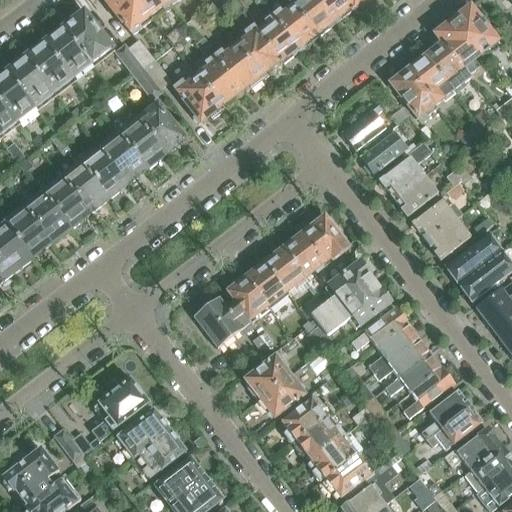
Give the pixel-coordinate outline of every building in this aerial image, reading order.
[(131,38),(150,24),(131,0),(111,0),(106,5),(131,38)] [(131,0),(150,24),(170,8),(163,0),(131,0)] [(163,0),(170,8),(180,0),(163,0)] [(326,31),(333,25),(313,0),(285,0),(290,6),(289,6),(316,41),(327,33),(326,31)] [(341,22),(353,13),(343,0),(313,0),(333,25),(339,20),(341,22)] [(343,0),(353,13),(356,17),(359,18),(362,17),(366,13),(366,9),(372,4),(373,6),(381,0),(343,0)] [(239,11),(243,8),(237,1),(233,4),(239,11)] [(212,5),(206,10),(212,18),(218,13),(212,5)] [(305,50),(316,41),(289,6),(272,20),(297,53),(303,48),(305,50)] [(452,22),(450,23),(479,59),(481,58),(497,45),(468,9),(452,22)] [(248,23),(244,17),(240,12),(234,16),(243,27),(248,23)] [(70,25),(64,30),(74,43),(74,47),(90,68),(111,51),(83,15),(83,16),(81,17),(77,17),(71,21),(70,25)] [(191,34),(199,27),(194,20),(185,27),(191,34)] [(290,58),(297,53),(272,20),(255,33),(280,65),(283,68),(292,61),(290,58)] [(434,36),(433,37),(438,43),(466,79),(478,70),(473,64),(479,59),(450,23),(434,36)] [(191,34),(185,27),(185,26),(177,32),(176,31),(166,39),(173,48),(191,34)] [(64,30),(62,32),(58,31),(52,36),(52,40),(45,44),(56,58),(55,61),(71,82),(90,68),(74,47),(74,43),(64,30)] [(280,65),(255,33),(253,30),(233,46),(262,83),(273,75),(270,71),(277,65),(278,67),(280,65)] [(207,54),(212,51),(204,40),(199,44),(207,54)] [(423,60),(451,96),(466,84),(469,82),(466,79),(438,43),(431,49),(431,50),(424,56),(423,60)] [(45,44),(43,46),(40,45),(33,50),(33,54),(27,59),(37,72),(36,76),(53,96),(71,82),(55,61),(56,58),(45,44)] [(204,57),(207,54),(199,44),(196,47),(204,57)] [(138,45),(127,53),(142,73),(153,64),(140,47),(138,45)] [(249,93),(262,83),(233,46),(213,61),(239,95),(246,89),(249,93)] [(124,49),(114,56),(120,64),(132,80),(142,73),(127,53),(124,49)] [(37,72),(27,59),(25,60),(21,60),(15,65),(15,68),(9,73),(19,86),(19,89),(35,110),(53,96),(36,76),(37,72)] [(407,72),(406,73),(434,109),(435,109),(450,97),(451,96),(423,60),(422,61),(420,62),(416,61),(412,65),(411,69),(407,72)] [(231,101),(239,95),(213,61),(194,76),(223,114),(234,105),(231,101)] [(153,64),(142,73),(158,93),(169,84),(153,64)] [(19,86),(9,73),(7,74),(3,74),(0,75),(0,105),(15,125),(35,110),(19,89),(19,86)] [(142,73),(132,80),(151,104),(161,96),(158,93),(142,73)] [(394,83),(388,87),(405,109),(420,129),(429,122),(424,116),(434,109),(406,73),(402,76),(399,75),(394,79),(394,83)] [(211,123),(223,114),(194,76),(173,92),(199,126),(208,119),(211,123)] [(93,110),(96,109),(99,106),(94,100),(89,104),(93,110)] [(102,117),(108,113),(101,104),(99,106),(96,109),(102,117)] [(0,136),(15,125),(0,105),(0,136)] [(145,117),(137,123),(149,138),(152,138),(155,143),(155,146),(164,158),(166,157),(169,158),(176,152),(175,149),(184,143),(176,133),(178,132),(167,117),(165,119),(156,107),(144,116),(145,117)] [(500,109),(495,113),(501,121),(510,114),(506,109),(500,109)] [(375,119),(381,114),(378,110),(371,114),(341,137),(355,155),(385,132),(375,119)] [(397,129),(409,120),(401,110),(389,119),(397,129)] [(75,125),(82,119),(76,111),(69,117),(75,125)] [(482,115),(475,121),(481,129),(488,123),(482,115)] [(105,134),(111,128),(103,118),(96,123),(105,134)] [(482,134),(465,146),(461,150),(466,158),(506,128),(501,121),(482,134)] [(52,122),(47,126),(57,139),(62,135),(52,122)] [(157,164),(164,158),(155,146),(155,143),(152,138),(149,138),(137,123),(118,138),(130,153),(133,153),(136,158),(136,161),(145,173),(146,172),(150,172),(157,167),(157,164)] [(465,146),(482,134),(477,127),(461,140),(465,146)] [(427,142),(430,140),(433,138),(425,128),(420,132),(427,142)] [(64,146),(70,141),(65,134),(58,139),(64,146)] [(390,139),(360,162),(364,167),(362,170),(367,177),(371,177),(373,179),(400,158),(408,153),(406,151),(394,136),(390,139)] [(138,178),(145,173),(136,161),(136,158),(133,153),(130,153),(118,138),(99,153),(110,168),(113,168),(117,173),(116,176),(126,188),(127,187),(131,187),(138,181),(138,178)] [(32,143),(39,153),(45,148),(38,139),(32,143)] [(57,139),(51,143),(64,160),(70,155),(57,139)] [(405,165),(378,185),(384,193),(385,192),(393,202),(422,180),(414,169),(432,156),(427,149),(433,144),(430,140),(427,142),(426,143),(417,150),(403,161),(405,165)] [(17,165),(25,159),(14,145),(6,152),(17,165)] [(118,193),(126,188),(116,176),(117,173),(113,168),(110,168),(99,153),(80,167),(91,183),(94,183),(98,188),(98,191),(107,203),(109,201),(112,202),(118,197),(118,193)] [(26,163),(20,168),(26,175),(32,170),(26,163)] [(100,208),(107,203),(98,191),(98,188),(94,183),(91,183),(80,167),(61,182),(73,197),(76,197),(79,202),(79,205),(88,217),(90,216),(93,216),(100,211),(100,208)] [(453,175),(452,176),(459,185),(469,178),(461,169),(453,175)] [(5,171),(0,175),(0,179),(2,182),(9,176),(5,171)] [(452,176),(446,181),(453,190),(458,187),(459,185),(452,176)] [(436,198),(431,191),(422,180),(393,202),(402,213),(400,214),(406,222),(436,198)] [(81,222),(88,217),(79,205),(79,202),(76,197),(73,197),(61,182),(42,196),(54,212),(57,212),(61,217),(60,220),(69,232),(71,230),(74,231),(81,226),(81,222)] [(463,193),(458,187),(453,190),(446,196),(451,203),(463,193)] [(502,215),(511,201),(511,200),(500,191),(499,192),(496,190),(477,206),(485,212),(490,207),(502,215)] [(62,237),(69,232),(60,220),(61,217),(57,212),(54,212),(42,196),(24,211),(35,226),(38,226),(42,231),(42,234),(51,246),(52,245),(55,246),(63,240),(62,237)] [(453,208),(448,211),(442,204),(411,228),(416,235),(418,234),(426,245),(455,222),(461,218),(453,208)] [(24,211),(4,226),(32,261),(33,260),(35,261),(43,255),(43,252),(51,246),(42,234),(42,231),(38,226),(35,226),(24,211)] [(303,236),(300,238),(325,271),(328,269),(336,262),(349,252),(333,232),(336,230),(329,221),(327,223),(324,220),(320,223),(318,221),(310,227),(311,230),(303,236)] [(439,265),(470,241),(455,222),(426,245),(435,257),(434,258),(439,265)] [(487,222),(474,232),(479,238),(492,228),(487,222)] [(0,229),(0,259),(13,275),(21,269),(22,271),(32,264),(30,262),(32,261),(4,226),(0,229)] [(501,255),(501,254),(488,237),(444,270),(457,288),(485,267),(501,255)] [(283,252),(282,252),(305,283),(315,275),(317,277),(325,271),(300,238),(292,245),(288,243),(283,248),(283,252)] [(265,265),(263,267),(287,298),(297,289),(299,291),(307,285),(305,283),(282,252),(273,259),(270,257),(264,262),(265,265)] [(485,267),(457,288),(466,300),(471,306),(498,285),(511,274),(511,268),(501,255),(485,267)] [(0,285),(2,284),(3,286),(13,279),(11,277),(13,275),(0,259),(0,285)] [(332,302),(312,318),(315,322),(320,329),(374,287),(368,280),(370,279),(362,270),(360,266),(336,284),(325,293),(328,296),(332,302)] [(269,313),(288,299),(263,267),(261,268),(258,267),(252,271),(253,275),(244,281),(269,313)] [(244,281),(243,282),(239,281),(234,285),(235,289),(226,296),(233,305),(250,328),(269,313),(244,281)] [(314,333),(309,337),(318,350),(320,349),(327,344),(330,341),(328,339),(348,324),(355,334),(391,307),(380,293),(379,294),(374,287),(320,329),(314,333)] [(487,327),(511,307),(511,297),(507,301),(500,293),(475,312),(487,327)] [(250,328),(233,305),(226,311),(219,301),(192,321),(217,353),(222,349),(227,350),(232,346),(232,342),(239,336),(242,340),(253,332),(250,328)] [(511,307),(487,327),(499,343),(511,333),(511,307)] [(389,317),(351,347),(356,354),(370,343),(375,349),(377,352),(406,329),(407,328),(405,326),(395,312),(389,317)] [(315,322),(309,326),(314,333),(320,329),(315,322)] [(307,325),(302,329),(309,337),(314,333),(309,326),(307,325)] [(381,360),(368,371),(373,377),(417,344),(406,329),(377,352),(376,353),(381,360)] [(511,358),(511,357),(511,333),(499,343),(511,358)] [(264,336),(259,340),(267,350),(272,346),(264,336)] [(261,355),(267,350),(259,340),(253,345),(261,355)] [(288,357),(299,348),(294,341),(282,350),(288,357)] [(327,344),(320,349),(327,358),(334,353),(327,344)] [(398,382),(428,358),(417,344),(373,377),(378,384),(392,374),(398,382)] [(328,364),(332,369),(335,373),(346,365),(339,356),(328,364)] [(282,370),(285,367),(278,357),(245,383),(250,390),(247,392),(257,405),(289,380),(282,370)] [(411,396),(440,374),(428,358),(398,382),(384,392),(390,399),(403,389),(409,397),(411,396)] [(332,369),(322,377),(327,384),(338,376),(335,373),(332,369)] [(350,392),(352,394),(363,385),(352,371),(341,380),(350,392)] [(453,388),(452,387),(441,373),(440,374),(411,396),(417,404),(403,415),(409,422),(453,388)] [(299,386),(296,388),(289,380),(257,405),(266,417),(268,415),(273,421),(307,395),(299,386)] [(103,425),(91,435),(96,442),(99,445),(111,436),(148,408),(129,384),(120,391),(113,383),(100,393),(106,402),(93,412),(103,425)] [(374,400),(363,385),(352,394),(355,399),(363,409),(373,401),(374,400)] [(350,392),(341,400),(345,406),(355,399),(352,394),(350,392)] [(426,444),(470,410),(458,394),(428,417),(435,426),(420,437),(426,444)] [(323,407),(321,409),(314,400),(281,426),(285,432),(282,435),(284,437),(284,441),(288,447),(291,447),(291,448),(331,417),(332,417),(333,417),(333,414),(327,407),(323,407)] [(370,418),(375,424),(385,417),(373,401),(363,409),(365,411),(370,418)] [(445,455),(482,426),(470,410),(426,444),(431,451),(438,446),(445,455)] [(358,428),(370,418),(365,411),(352,421),(358,428)] [(132,463),(169,435),(153,414),(116,442),(132,463)] [(340,428),(332,417),(331,417),(291,448),(293,450),(292,453),(297,458),(300,459),(302,461),(305,459),(310,465),(343,439),(337,430),(340,428)] [(384,436),(388,442),(398,434),(385,417),(375,424),(377,427),(384,436)] [(379,440),(384,436),(377,427),(372,431),(379,440)] [(63,431),(53,439),(68,459),(78,470),(87,463),(85,461),(72,443),(63,431)] [(491,440),(492,439),(487,432),(458,453),(457,451),(444,461),(452,470),(461,463),(468,473),(498,449),(491,440)] [(321,487),(364,454),(349,434),(343,439),(310,465),(315,471),(311,473),(313,475),(313,478),(318,485),(321,486),(321,487)] [(388,442),(399,457),(402,460),(403,461),(413,453),(398,434),(388,442)] [(148,484),(185,456),(169,435),(132,463),(148,484)] [(80,437),(72,443),(76,449),(85,461),(93,454),(88,448),(80,437)] [(201,439),(193,445),(198,451),(205,445),(201,439)] [(96,442),(88,448),(93,454),(101,448),(99,445),(96,442)] [(511,465),(500,450),(500,449),(499,450),(498,449),(468,473),(470,475),(464,479),(478,497),(511,470),(511,465)] [(63,481),(60,477),(41,452),(27,462),(21,454),(7,465),(13,473),(2,482),(3,483),(2,488),(5,492),(11,494),(13,496),(15,495),(26,510),(63,481)] [(346,468),(321,487),(323,488),(322,492),(327,497),(330,497),(331,499),(335,497),(338,502),(340,503),(361,487),(369,481),(371,484),(395,465),(402,460),(399,457),(390,464),(389,462),(387,465),(376,473),(372,475),(367,468),(372,464),(364,454),(356,460),(346,468)] [(71,475),(78,470),(68,459),(62,463),(71,475)] [(205,483),(199,475),(189,462),(153,490),(169,511),(205,483)] [(427,462),(412,474),(417,480),(432,469),(427,462)] [(87,463),(78,470),(83,477),(92,470),(89,466),(87,463)] [(349,506),(340,511),(381,511),(385,509),(395,501),(384,488),(398,477),(397,476),(401,473),(395,465),(371,484),(372,485),(373,487),(365,493),(349,506)] [(511,470),(478,497),(476,499),(486,511),(494,511),(497,510),(511,498),(511,470)] [(424,479),(419,483),(432,500),(442,493),(436,485),(431,489),(424,479)] [(69,511),(80,504),(63,481),(26,510),(25,511),(69,511)] [(170,511),(211,511),(221,504),(205,483),(169,511),(170,511)] [(147,501),(142,495),(141,494),(131,501),(137,509),(147,501)] [(415,504),(421,511),(424,511),(435,504),(432,500),(428,494),(415,504)] [(95,511),(93,509),(88,502),(75,511),(95,511)]
